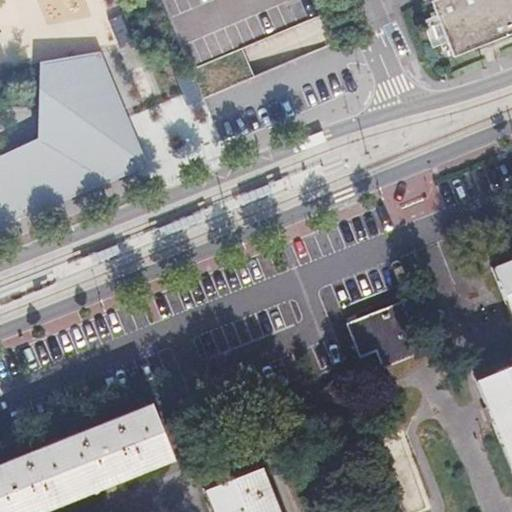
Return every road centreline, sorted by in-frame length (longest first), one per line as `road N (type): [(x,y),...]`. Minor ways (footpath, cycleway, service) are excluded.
road 1 (tertiary): [(0,335),(511,126)]
road 2 (tertiary): [(403,106),(0,266)]
